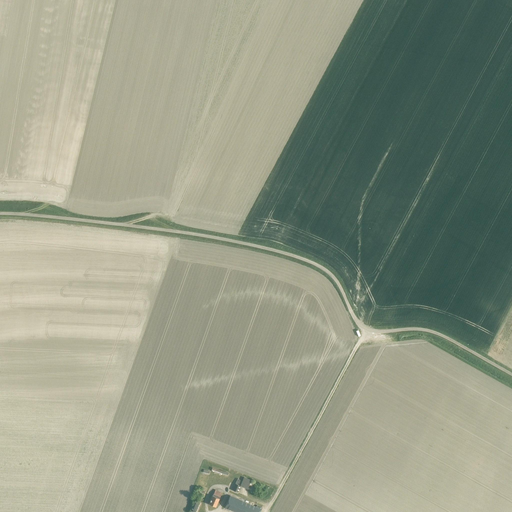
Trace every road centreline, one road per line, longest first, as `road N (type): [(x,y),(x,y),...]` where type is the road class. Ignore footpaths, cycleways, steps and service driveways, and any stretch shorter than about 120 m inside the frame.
road 1 (track): [(511,375),(435,332),(366,330),(332,274),(292,255),(189,234),(0,214)]
road 2 (track): [(366,330),(267,509)]
